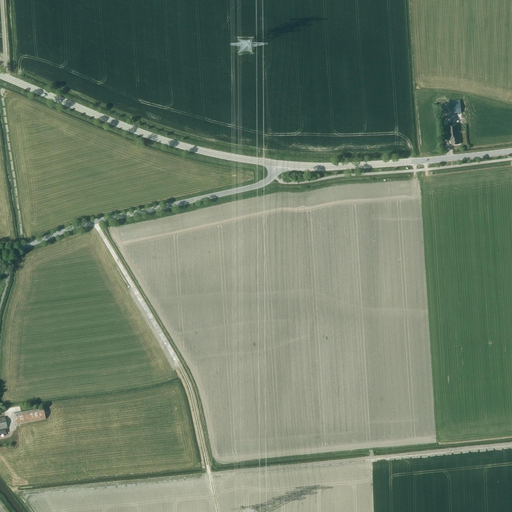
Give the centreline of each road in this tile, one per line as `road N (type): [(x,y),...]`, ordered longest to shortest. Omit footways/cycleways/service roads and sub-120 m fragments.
road 1 (unclassified): [(0,250),(262,184),(275,164)]
road 2 (tertiary): [(275,164),(130,129),(0,75)]
road 3 (tertiary): [(275,164),(511,151)]
